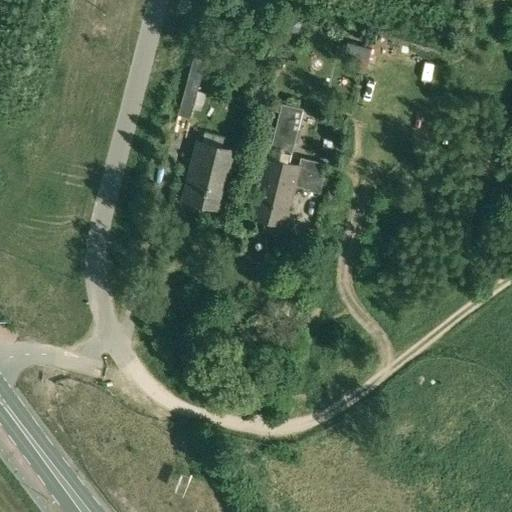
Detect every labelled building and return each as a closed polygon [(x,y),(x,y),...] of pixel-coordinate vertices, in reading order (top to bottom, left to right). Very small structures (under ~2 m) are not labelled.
[(346,41),(344,51),(363,56),(368,58),(371,48),(365,47),(346,41)] [(205,59),(193,56),(177,114),(190,118),(205,59)] [(264,157),(249,216),(284,225),(294,185),(320,191),(326,164),(300,158),(298,166),(289,163),(297,128),(301,112),(302,108),(297,107),(285,104),(281,103),(268,158),(264,157)] [(235,151),(196,141),(182,199),(220,209),(235,151)] [(45,240),(55,243),(64,215),(54,212),(45,240)] [(107,438),(124,426),(113,411),(97,423),(107,438)] [(141,413),(98,448),(110,463),(153,428),(141,413)] [(333,435),(326,450),(347,460),(355,445),(333,435)] [(320,483),(292,494),(299,511),(302,511),(328,502),(320,483)] [(395,511),(401,506),(387,493),(370,511),(395,511)]
